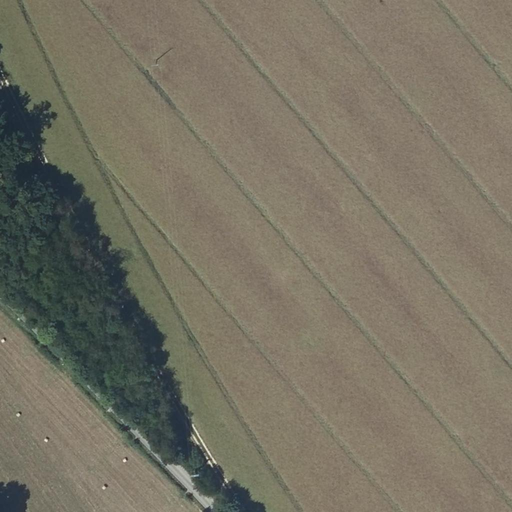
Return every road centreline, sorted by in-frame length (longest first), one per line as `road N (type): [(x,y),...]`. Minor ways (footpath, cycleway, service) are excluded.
road 1 (track): [(240,511),(158,376),(0,74)]
road 2 (unclassified): [(0,305),(207,511)]
